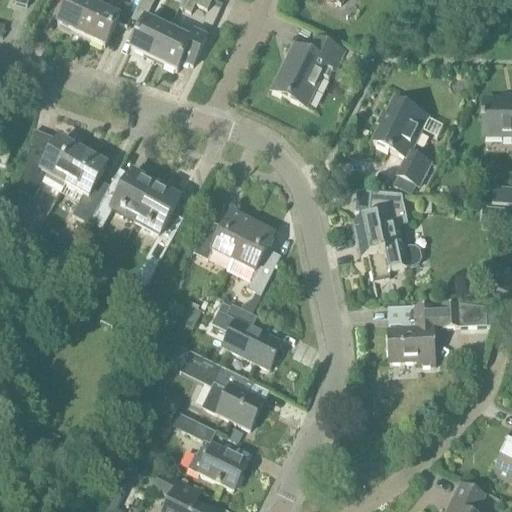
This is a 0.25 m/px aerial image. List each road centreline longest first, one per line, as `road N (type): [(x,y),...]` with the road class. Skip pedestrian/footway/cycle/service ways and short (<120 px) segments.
road 1 (residential): [(296,184),(329,322),(330,402),(277,511)]
road 2 (residential): [(356,511),(409,473),(482,398),(511,313)]
road 3 (residential): [(0,55),(210,123)]
road 4 (residential): [(210,123),(263,0)]
